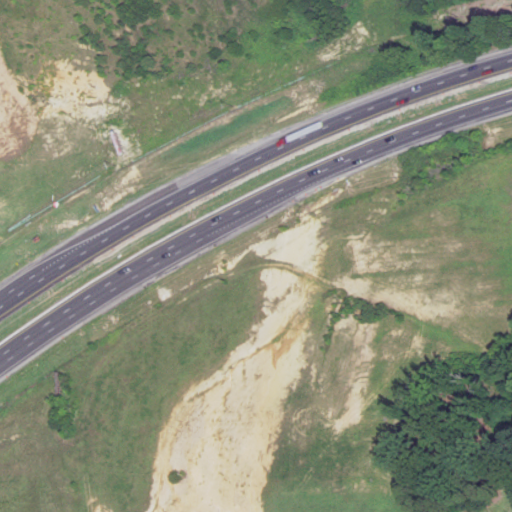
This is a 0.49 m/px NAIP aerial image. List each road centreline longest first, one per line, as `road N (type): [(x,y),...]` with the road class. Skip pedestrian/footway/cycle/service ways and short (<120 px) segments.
road 1 (motorway): [(0,359),(140,267),(278,193),(397,139),(511,100)]
road 2 (motorway): [(511,58),(220,174),(58,262),(0,304)]
road 3 (motorway): [(220,174),(0,279)]
road 4 (motorway): [(0,395),(140,267)]
